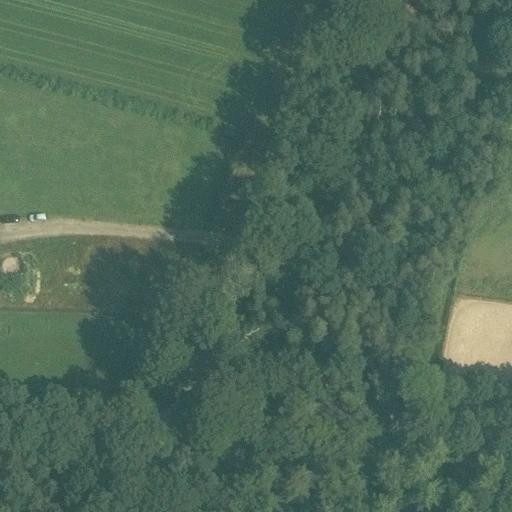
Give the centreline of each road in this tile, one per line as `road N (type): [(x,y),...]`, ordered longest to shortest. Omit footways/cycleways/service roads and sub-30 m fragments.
road 1 (unclassified): [(159,511),(220,303),(328,0)]
road 2 (track): [(511,420),(188,415)]
road 3 (track): [(188,415),(0,414)]
